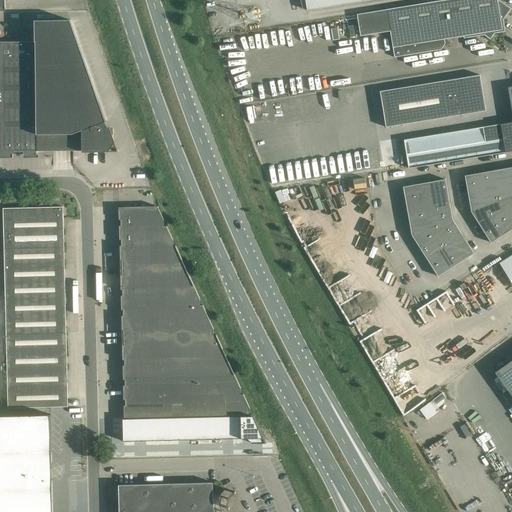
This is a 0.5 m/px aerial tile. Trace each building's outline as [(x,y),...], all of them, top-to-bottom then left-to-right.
[(305,0),(307,10),(369,0),(305,0)] [(357,14),(361,36),(390,31),(394,57),(440,50),(444,44),(444,39),(492,31),(502,30),(501,20),(508,9),(497,1),(497,0),(445,0),(417,5),(357,14)] [(0,42),(0,154),(12,154),(12,152),(24,152),(24,154),(36,154),(36,151),(53,151),(53,135),(70,134),(71,151),(81,151),(81,131),(103,122),(104,122),(70,20),(35,21),(35,42),(0,42)] [(486,111),(480,75),(380,92),(386,127),(486,111)] [(511,122),(501,124),(503,138),(505,152),(511,151),(511,88),(511,91),(511,122)] [(110,140),(112,136),(112,135),(113,135),(113,129),(109,129),(109,127),(105,128),(103,122),(81,131),(81,151),(81,152),(101,152),(103,150),(110,140)] [(501,124),(483,127),(485,141),(487,155),(505,152),(503,138),(501,124)] [(483,127),(452,132),(457,160),(478,157),(487,155),(485,141),(483,127)] [(452,132),(404,140),(406,154),(409,168),(457,160),(452,132)] [(511,196),(506,168),(493,171),(497,193),(498,201),(511,196)] [(493,171),(479,173),(483,195),(497,193),(493,171)] [(479,173),(465,176),(469,198),(483,195),(479,173)] [(431,182),(436,208),(450,205),(445,179),(431,182)] [(429,209),(436,208),(431,182),(417,184),(421,205),(428,204),(429,209)] [(407,207),(421,205),(417,184),(403,187),(407,207)] [(483,195),(469,198),(471,211),(471,212),(498,201),(497,193),(483,195)] [(511,197),(511,196),(498,201),(503,208),(511,223),(511,197)] [(479,224),(491,216),(503,208),(498,201),(471,212),(479,224)] [(430,217),(429,209),(428,204),(421,205),(407,207),(409,221),(430,217)] [(429,209),(430,217),(432,227),(452,219),(450,205),(436,208),(429,209)] [(121,220),(121,226),(119,226),(120,240),(121,240),(121,246),(120,246),(120,260),(122,260),(122,276),(120,276),(121,290),(122,290),(123,296),(121,296),(121,310),(123,310),(123,316),(121,316),(122,330),(123,330),(124,346),(122,346),(123,360),(124,360),(124,366),(123,366),(123,380),(125,380),(125,386),(123,386),(124,400),(125,400),(125,406),(124,406),(124,418),(162,417),(219,416),(252,415),(252,414),(250,415),(249,408),(243,394),(241,394),(240,388),(216,335),(214,335),(213,329),(203,305),(200,305),(200,299),(176,246),(173,246),(173,240),(166,226),(164,226),(164,220),(157,206),(119,207),(119,220),(121,220)] [(35,207),(3,208),(3,218),(7,389),(8,408),(58,407),(67,407),(68,407),(68,400),(67,393),(67,387),(67,382),(63,207),(35,207)] [(491,216),(503,235),(511,229),(511,223),(503,208),(491,216)] [(503,235),(491,216),(479,224),(491,243),(503,235)] [(430,217),(409,221),(412,235),(432,227),(430,217)] [(442,242),(448,239),(460,231),(452,219),(432,227),(437,235),(442,242)] [(437,235),(432,227),(412,235),(419,247),(437,235)] [(460,231),(448,239),(462,261),(474,253),(460,231)] [(427,259),(439,251),(445,247),(442,242),(437,235),(419,247),(427,259)] [(462,261),(448,239),(442,242),(445,247),(439,251),(450,269),(462,261)] [(450,269),(439,251),(427,259),(438,276),(450,269)] [(511,255),(499,264),(511,283),(511,255)] [(405,310),(409,316),(419,309),(415,304),(405,310)] [(511,360),(495,372),(511,395),(511,360)] [(442,392),(432,399),(436,404),(446,397),(442,392)] [(429,402),(420,410),(422,413),(427,420),(437,413),(429,402)] [(0,511),(52,511),(52,481),(51,414),(17,415),(0,415),(0,511)] [(204,440),(242,439),(241,416),(203,417),(204,440)] [(253,416),(241,416),(242,439),(247,439),(252,444),(266,443),(253,416)] [(164,441),(204,440),(203,417),(163,418),(164,441)] [(163,418),(122,419),(123,442),(164,441),(163,418)] [(215,511),(214,510),(214,509),(214,508),(214,506),(214,504),(213,483),(118,485),(119,511),(215,511)]
